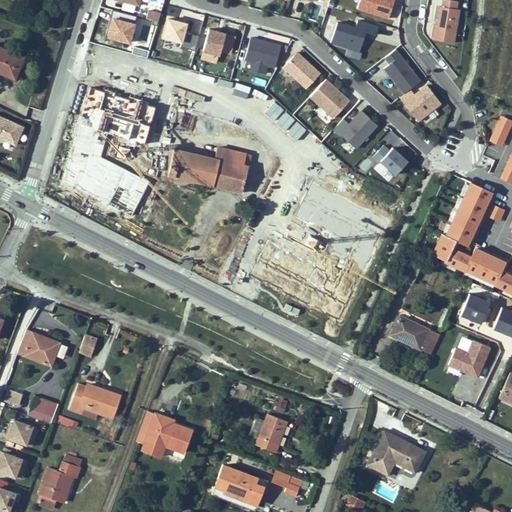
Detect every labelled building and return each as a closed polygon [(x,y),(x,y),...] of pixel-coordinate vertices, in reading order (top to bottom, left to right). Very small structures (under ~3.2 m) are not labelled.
[(388,15),(392,0),(357,0),(356,5),(388,15)] [(454,8),(455,0),(452,0),(440,0),(440,6),(436,5),(431,37),(453,41),(458,9),(454,8)] [(136,16),(112,9),(105,36),(129,42),(136,16)] [(148,10),(146,18),(153,20),(158,22),(160,13),(148,10)] [(199,36),(184,32),(186,23),(168,18),(163,37),(182,42),(180,47),(195,50),(199,36)] [(367,30),(377,33),(379,25),(358,18),(355,26),(336,20),(330,40),(361,50),(367,30)] [(209,29),(200,58),(216,63),(218,54),(220,55),(221,51),(230,54),(235,36),(209,29)] [(271,67),(277,45),(248,37),(242,59),(271,67)] [(134,46),(132,53),(147,57),(149,50),(134,46)] [(0,71),(14,78),(23,57),(0,47),(0,71)] [(405,92),(421,79),(396,48),(385,57),(389,63),(384,67),(390,74),(383,79),(390,89),(397,84),(405,92)] [(305,87),(319,72),(296,52),(283,67),(305,87)] [(148,92),(151,78),(138,75),(135,89),(148,92)] [(166,121),(175,84),(151,78),(148,92),(143,115),(142,116),(166,121)] [(332,119),(349,100),(326,78),(309,97),(332,119)] [(415,93),(411,88),(405,92),(399,97),(418,121),(441,102),(427,83),(415,93)] [(143,115),(148,92),(135,89),(130,112),(143,115)] [(200,129),(204,112),(183,107),(179,125),(200,129)] [(350,125),(343,119),(333,129),(341,137),(342,135),(357,149),(379,126),(363,112),(350,125)] [(0,116),(0,137),(14,144),(22,126),(0,116)] [(511,122),(511,120),(501,116),(490,141),(502,146),(511,122)] [(408,159),(393,145),(389,149),(384,144),(373,155),(394,174),(408,159)] [(214,159),(174,149),(167,178),(241,197),(251,155),(217,147),(214,159)] [(511,168),(506,166),(500,178),(511,182),(511,168)] [(492,192),(470,182),(446,235),(442,233),(432,254),(445,260),(445,261),(465,271),(466,269),(494,283),(494,284),(511,292),(511,275),(501,271),(505,262),(475,248),(471,256),(452,248),(456,239),(466,244),(474,231),(473,230),(480,218),(478,217),(486,205),(484,204),(492,192)] [(504,209),(492,204),(487,216),(499,221),(504,209)] [(412,262),(414,258),(408,255),(404,264),(410,267),(412,262)] [(423,262),(414,258),(412,262),(421,266),(423,262)] [(413,284),(421,266),(412,262),(410,267),(403,280),(413,284)] [(127,273),(128,269),(120,265),(118,268),(127,273)] [(490,302),(469,293),(460,314),(481,323),(490,302)] [(493,328),(511,335),(511,311),(501,307),(493,328)] [(431,353),(440,335),(428,330),(429,329),(399,315),(393,328),(391,327),(387,335),(419,350),(420,348),(431,353)] [(26,330),(17,352),(50,365),(54,355),(52,354),(53,351),(51,350),(54,341),(26,330)] [(85,335),(79,351),(91,355),(96,339),(85,335)] [(455,348),(448,364),(477,377),(490,347),(473,340),(467,353),(455,348)] [(59,343),(54,341),(51,350),(53,351),(52,354),(54,355),(59,343)] [(511,373),(510,372),(498,397),(511,402),(511,373)] [(69,408),(83,413),(85,407),(98,412),(112,417),(120,395),(110,392),(109,394),(103,392),(104,390),(87,384),(86,386),(78,383),(69,408)] [(4,399),(19,404),(23,394),(8,389),(4,399)] [(58,404),(34,395),(30,408),(53,416),(58,404)] [(85,407),(83,413),(96,418),(98,412),(85,407)] [(165,421),(167,418),(148,411),(137,441),(145,444),(154,447),(156,442),(164,444),(183,451),(191,430),(172,423),(165,421)] [(255,444),(275,452),(287,421),(267,413),(255,444)] [(54,421),(68,426),(68,425),(70,419),(57,414),(54,421)] [(250,434),(258,437),(265,420),(257,417),(250,434)] [(8,429),(5,437),(31,446),(34,437),(29,436),(33,426),(15,419),(13,424),(11,429),(8,429)] [(29,436),(34,437),(38,428),(33,426),(29,436)] [(211,437),(217,439),(219,433),(213,431),(211,437)] [(415,472),(425,451),(416,446),(414,449),(391,438),(392,436),(383,431),(366,464),(388,475),(394,462),(415,472)] [(414,449),(416,446),(393,434),(392,436),(391,438),(414,449)] [(156,442),(154,447),(145,444),(142,450),(160,456),(164,444),(156,442)] [(26,460),(1,451),(0,453),(0,459),(0,460),(0,471),(15,477),(18,467),(23,469),(26,460)] [(41,494),(39,501),(40,501),(42,495),(56,500),(62,502),(71,476),(76,477),(80,467),(79,466),(68,462),(70,455),(65,454),(59,471),(48,467),(38,494),(41,494)] [(81,459),(70,455),(68,462),(79,466),(81,459)] [(212,494),(254,510),(266,481),(223,464),(212,494)] [(20,479),(23,469),(18,467),(15,477),(20,479)] [(295,495),(301,478),(273,468),(269,480),(284,485),(282,491),(295,495)] [(20,494),(0,487),(0,507),(9,511),(12,501),(17,503),(20,494)] [(365,501),(351,494),(345,504),(359,511),(365,501)] [(53,507),(56,500),(42,495),(40,501),(40,502),(53,507)] [(12,511),(14,511),(17,503),(12,501),(9,511),(12,511)]
